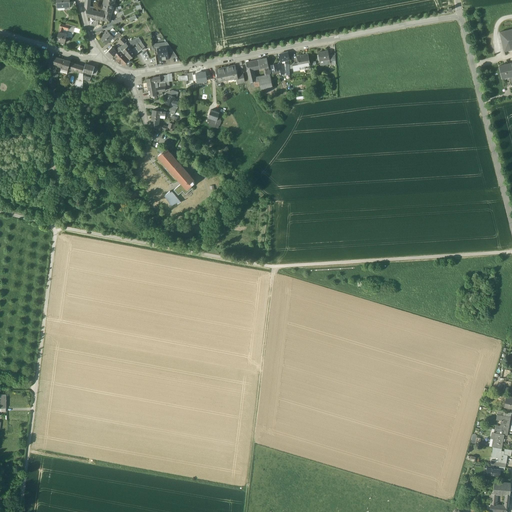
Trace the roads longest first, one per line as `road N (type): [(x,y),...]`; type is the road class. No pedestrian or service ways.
road 1 (tertiary): [(131,76),(460,15)]
road 2 (tertiary): [(460,15),(511,224)]
road 3 (residential): [(124,75),(48,106),(56,226)]
